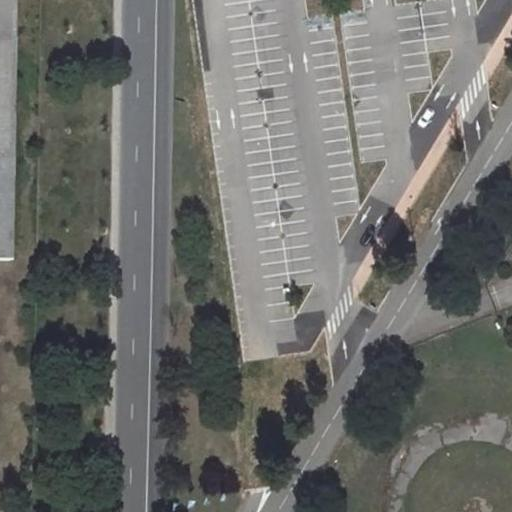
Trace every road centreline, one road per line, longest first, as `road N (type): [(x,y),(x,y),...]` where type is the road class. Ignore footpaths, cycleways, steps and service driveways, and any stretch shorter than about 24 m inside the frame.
road 1 (tertiary): [(142,511),(151,0)]
road 2 (unclassified): [(277,511),(511,121)]
